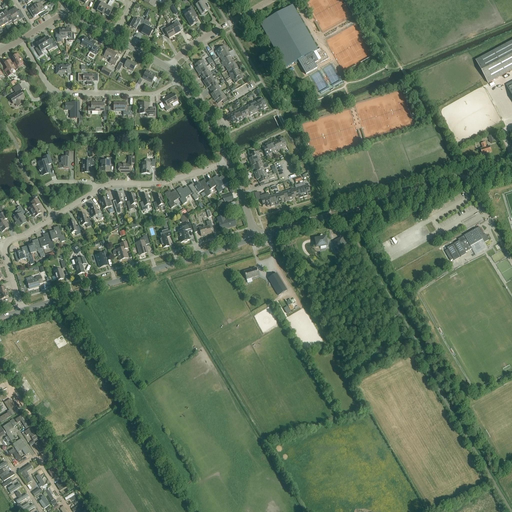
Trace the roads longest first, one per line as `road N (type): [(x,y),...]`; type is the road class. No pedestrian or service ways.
road 1 (unclassified): [(256,237),(511,158)]
road 2 (unclassified): [(23,310),(256,237)]
road 3 (residential): [(178,78),(151,94),(53,90),(19,40)]
road 4 (track): [(91,511),(0,369)]
road 5 (residential): [(96,189),(164,182),(228,160)]
road 6 (unclassified): [(169,67),(192,44),(269,0)]
